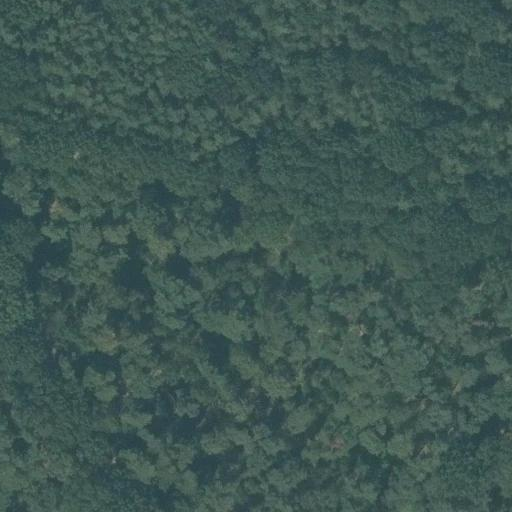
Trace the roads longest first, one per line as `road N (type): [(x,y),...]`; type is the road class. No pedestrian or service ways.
road 1 (track): [(511,234),(0,115)]
road 2 (track): [(128,511),(0,283)]
